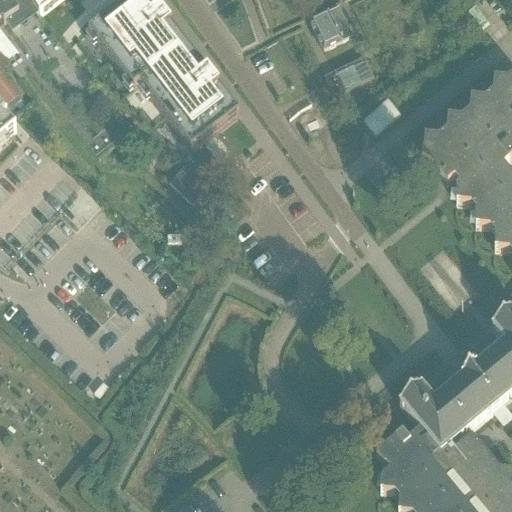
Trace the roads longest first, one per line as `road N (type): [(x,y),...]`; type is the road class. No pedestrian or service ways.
road 1 (residential): [(318,430),(441,340),(350,217)]
road 2 (residential): [(329,188),(472,69),(511,48)]
road 3 (residential): [(329,188),(199,18)]
road 4 (residential): [(317,267),(283,326),(274,363),(285,395),(318,430)]
road 5 (residential): [(228,511),(318,430)]
